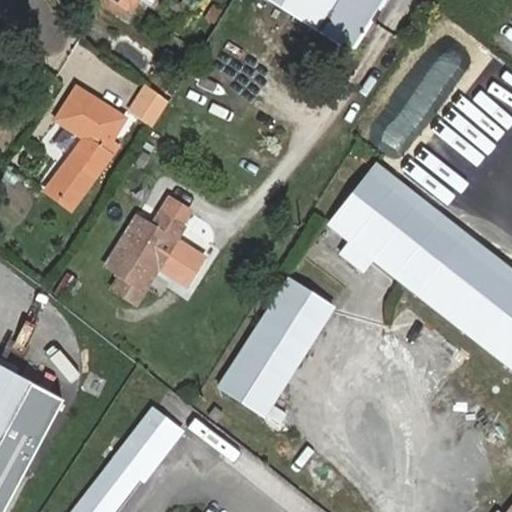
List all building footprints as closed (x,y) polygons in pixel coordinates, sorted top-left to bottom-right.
[(127,7),(132,10),(137,0),(97,0),(122,15),(127,7)] [(265,0),(351,54),(385,0),(265,0)] [(0,106),(13,90),(0,79),(0,106)] [(145,85),(128,111),(152,128),(168,102),(145,85)] [(110,157),(103,153),(124,119),(77,89),(57,121),(85,139),(47,191),(71,209),(110,157)] [(0,115),(0,141),(6,146),(19,130),(0,115)] [(511,511),(511,271),(377,165),(328,225),(349,241),(340,254),(364,273),(374,260),(511,369),(511,508),(508,511),(511,511)] [(183,227),(161,213),(152,227),(137,217),(106,267),(121,277),(112,290),(136,304),(183,227)] [(289,281),(219,388),(263,415),(332,309),(289,281)] [(0,511),(2,511),(64,401),(0,366),(0,511)] [(152,409),(71,511),(114,511),(140,479),(144,482),(182,433),(152,409)] [(229,450),(256,470),(250,478),(284,505),(295,491),(234,443),(229,450)]
